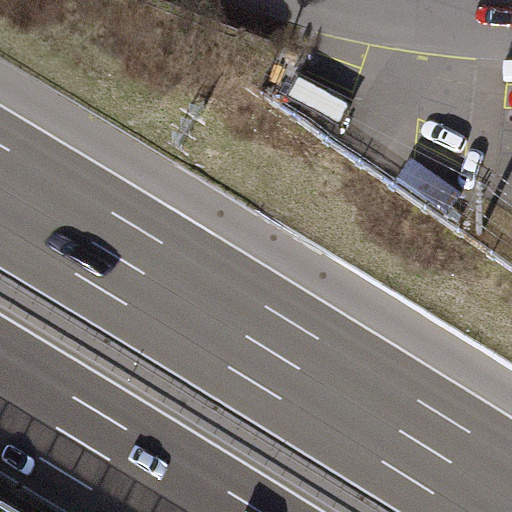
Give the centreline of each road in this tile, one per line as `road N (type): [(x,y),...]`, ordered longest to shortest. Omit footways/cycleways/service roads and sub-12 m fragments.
road 1 (motorway): [(511,500),(0,185)]
road 2 (motorway): [(0,393),(195,511)]
